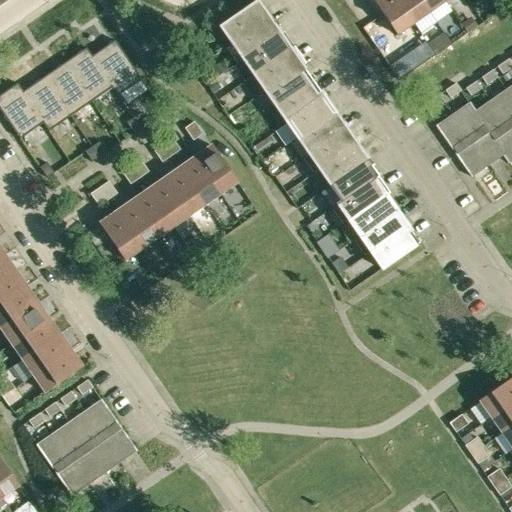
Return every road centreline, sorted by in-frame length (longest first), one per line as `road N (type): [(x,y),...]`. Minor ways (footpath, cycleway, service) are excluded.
road 1 (residential): [(246,511),(166,422),(0,185)]
road 2 (residential): [(511,302),(300,0)]
